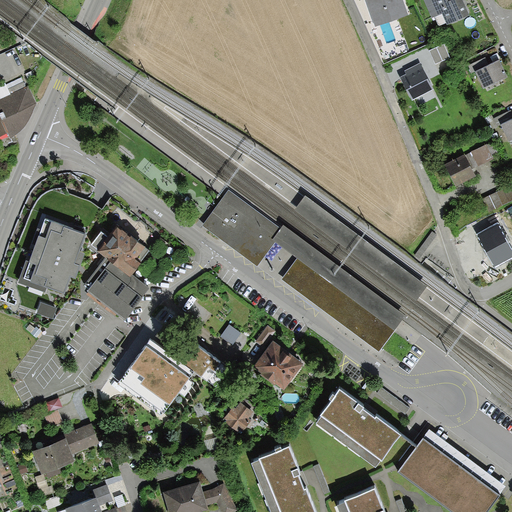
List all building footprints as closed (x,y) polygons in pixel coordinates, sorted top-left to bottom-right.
[(403,0),(365,0),(375,27),(408,15),(403,0)] [(424,0),(432,18),(443,13),(448,24),(469,16),(462,0),(424,0)] [(444,45),(431,51),(437,64),(451,57),(444,45)] [(486,57),(468,66),(472,73),(476,71),(489,65),(486,57)] [(489,65),(476,71),(483,88),(507,76),(500,60),(489,65)] [(401,76),(412,99),(433,89),(420,63),(405,70),(407,73),(401,76)] [(0,131),(6,129),(10,136),(24,123),(25,121),(37,99),(29,82),(26,84),(22,75),(7,82),(6,79),(0,82),(0,131)] [(508,111),(494,118),(497,123),(511,116),(508,111)] [(511,119),(502,124),(510,141),(511,139),(511,119)] [(500,156),(493,141),(477,149),(464,155),(471,170),(500,156)] [(443,163),(453,186),(474,177),(471,170),(464,155),(443,163)] [(511,190),(510,185),(482,199),(489,212),(511,200),(511,190)] [(227,195),(203,224),(257,265),(281,235),(227,195)] [(86,232),(47,218),(31,259),(28,258),(19,283),(44,292),(47,284),(64,290),(69,275),(75,277),(85,252),(79,250),(86,232)] [(511,249),(498,223),(477,234),(494,266),(511,256),(511,249)] [(130,237),(117,227),(109,238),(101,232),(91,245),(99,251),(98,252),(106,258),(85,284),(89,288),(87,290),(125,320),(141,299),(140,298),(148,287),(133,275),(142,263),(141,262),(150,251),(145,247),(146,247),(131,235),(130,237)] [(282,278),(378,350),(394,330),(303,263),(297,258),(282,278)] [(57,309),(40,303),(37,313),(53,319),(57,309)] [(229,325),(221,337),(232,345),(240,333),(229,325)] [(268,326),(255,342),(264,349),(253,365),(284,388),(303,362),(273,339),(277,333),(268,326)] [(194,372),(150,340),(118,384),(162,416),(179,393),(184,396),(194,383),(188,380),(190,378),(194,372)] [(230,368),(195,342),(181,361),(216,387),(230,368)] [(339,385),(314,419),(378,465),(403,431),(367,405),(339,385)] [(382,386),(377,392),(405,412),(409,406),(382,386)] [(241,399),(236,406),(234,404),(222,419),(241,433),(253,419),(250,416),(255,410),(241,399)] [(57,409),(45,414),(49,425),(62,421),(57,409)] [(57,443),(34,452),(43,474),(47,472),(49,477),(62,472),(60,467),(74,461),(72,455),(99,445),(91,424),(65,435),(66,439),(57,443)] [(423,437),(398,471),(454,511),(486,511),(499,495),(463,467),(423,437)] [(13,453),(16,460),(21,458),(17,450),(19,449),(16,441),(13,442),(15,446),(13,447),(15,451),(13,453)] [(289,448),(253,462),(273,511),(315,511),(301,477),(289,448)] [(162,450),(144,455),(145,461),(155,458),(164,456),(162,450)] [(26,462),(18,465),(21,473),(28,470),(26,462)] [(319,463),(313,465),(324,493),(330,491),(319,463)] [(188,511),(209,506),(208,503),(218,498),(224,511),(226,511),(236,508),(224,481),(204,490),(201,478),(164,489),(170,511),(188,511)] [(103,511),(101,506),(113,501),(107,485),(95,490),(97,495),(66,507),(67,511),(103,511)] [(384,511),(373,485),(336,500),(341,511),(384,511)] [(115,496),(119,505),(125,503),(122,494),(115,496)] [(407,511),(402,498),(395,501),(399,511),(407,511)]
